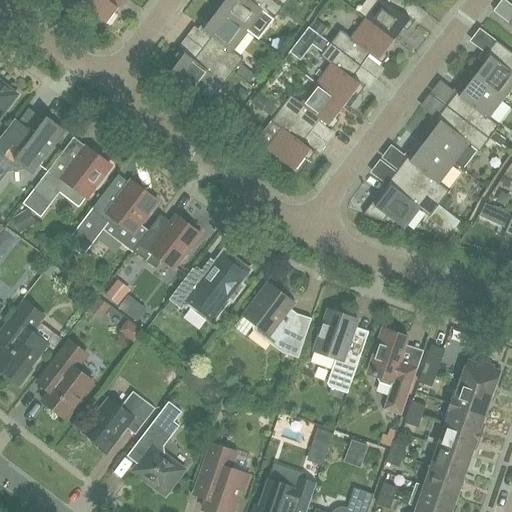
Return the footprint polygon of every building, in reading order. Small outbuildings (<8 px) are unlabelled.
[(124,0),(70,0),(105,26),(124,0)] [(287,19),(291,13),(273,0),(225,0),(219,10),(247,31),(246,32),(258,41),(273,21),(273,20),(278,13),(287,19)] [(297,0),(273,0),(291,13),(300,2),(297,0)] [(411,1),(409,0),(380,0),(366,19),(394,41),(404,28),(407,31),(414,23),(401,13),(411,1)] [(232,50),(246,32),(247,31),(219,10),(209,22),(205,19),(199,27),(212,37),(203,49),(233,72),(243,59),(232,50)] [(385,53),(394,41),(366,19),(351,39),(340,30),(330,43),(361,66),(369,55),(382,64),(388,56),(385,53)] [(320,36),(326,29),(316,21),(311,28),(320,36)] [(511,52),(496,41),(480,61),(484,64),(474,77),(502,98),(511,85),(511,52)] [(352,78),(361,66),(330,43),(320,56),(331,64),(316,84),(345,106),(354,93),(358,96),(364,88),(352,78)] [(233,72),(203,49),(194,60),(181,51),(175,59),(179,62),(169,75),(197,96),(212,76),(223,85),(233,72)] [(254,77),(241,67),(235,74),(249,84),(254,77)] [(488,117),(502,98),(474,77),(465,89),(461,86),(446,106),(489,139),(494,132),(499,126),(488,117)] [(0,118),(18,95),(0,81),(0,118)] [(335,118),(345,106),(316,84),(302,103),(290,95),(280,108),(311,131),(320,119),(333,129),(339,121),(335,118)] [(242,104),(249,95),(241,88),(237,93),(238,101),(242,104)] [(261,111),(270,100),(259,92),(251,103),(261,111)] [(489,139),(446,106),(431,126),(435,129),(425,141),(453,163),(468,143),(479,152),(484,146),(489,139)] [(302,143),(311,131),(280,108),(258,138),(259,143),(267,150),(295,171),(305,158),(309,161),(315,153),(302,143)] [(32,174),(65,131),(47,118),(34,134),(14,119),(0,138),(0,181),(8,172),(26,169),(32,174)] [(494,132),(489,139),(497,145),(502,138),(494,132)] [(489,139),(484,146),(491,152),(497,145),(489,139)] [(438,182),(453,163),(425,141),(415,154),(412,151),(396,171),(440,204),(446,195),(449,191),(438,182)] [(98,153),(92,149),(89,149),(86,147),(76,160),(72,161),(62,153),(45,175),(23,203),(40,216),(62,187),(82,203),(110,166),(98,156),(98,153)] [(440,204),(396,171),(381,191),(385,194),(376,206),(372,203),(363,215),(403,228),(418,208),(430,217),(440,204)] [(149,230),(140,223),(157,201),(131,181),(122,193),(118,193),(109,187),(67,242),(83,254),(102,228),(133,251),(149,230)] [(446,195),(440,204),(447,209),(453,201),(446,195)] [(487,220),(493,207),(485,203),(479,216),(487,220)] [(37,224),(28,210),(11,220),(20,234),(37,224)] [(174,270),(201,234),(175,215),(159,236),(150,229),(149,230),(133,251),(156,269),(162,261),(174,270)] [(511,215),(503,233),(511,237),(511,254),(509,264),(511,264),(511,215)] [(453,232),(461,222),(454,217),(446,227),(453,232)] [(4,230),(0,235),(0,257),(15,239),(4,230)] [(249,271),(224,252),(214,265),(211,263),(202,275),(193,268),(169,300),(182,310),(187,302),(208,318),(226,295),(232,299),(242,286),(239,284),(249,271)] [(54,281),(62,272),(52,264),(45,274),(54,281)] [(129,289),(118,280),(105,295),(116,304),(129,289)] [(298,358),(311,320),(297,316),(289,309),(293,303),(268,284),(244,316),(254,324),(252,327),(253,331),(262,338),(268,337),(281,347),(282,353),(298,358)] [(100,319),(110,307),(99,298),(89,311),(100,319)] [(39,323),(44,316),(24,301),(0,332),(0,341),(5,346),(0,352),(0,372),(2,374),(6,373),(20,385),(32,369),(30,368),(48,344),(34,334),(39,327),(39,323)] [(347,350),(358,320),(343,315),(342,310),(334,307),(330,310),(328,310),(313,351),(335,359),(327,383),(329,387),(347,393),(361,355),(347,350)] [(401,416),(423,351),(405,345),(408,337),(382,329),(367,373),(376,376),(379,382),(391,386),(383,410),(401,416)] [(65,418),(93,382),(76,369),(87,355),(69,341),(37,383),(50,392),(42,401),(65,418)] [(431,345),(422,372),(435,376),(444,350),(431,345)] [(492,396),(500,372),(492,369),(493,366),(480,361),(479,364),(467,360),(459,384),(492,396)] [(189,385),(198,373),(190,367),(181,380),(189,385)] [(435,376),(422,372),(419,382),(431,386),(435,376)] [(485,416),(492,396),(459,384),(457,388),(455,387),(449,404),(485,416)] [(135,435),(155,409),(133,392),(120,408),(108,398),(82,432),(106,450),(124,426),(135,435)] [(237,410),(239,405),(236,400),(231,399),(226,402),(224,407),(227,412),(232,413),(237,410)] [(169,401),(161,412),(127,456),(138,465),(133,471),(165,495),(184,470),(165,455),(164,446),(179,426),(174,422),(182,411),(169,401)] [(408,412),(421,417),(425,406),(412,402),(408,412)] [(482,425),(485,416),(449,404),(444,420),(446,421),(445,425),(480,437),(484,425),(482,425)] [(421,417),(408,412),(405,423),(418,427),(421,417)] [(476,449),(480,437),(445,425),(437,445),(471,457),(474,448),(476,449)] [(313,444),(329,449),(333,434),(318,429),(313,444)] [(365,458),(369,447),(352,441),(348,452),(365,458)] [(393,442),(390,452),(402,456),(405,446),(393,442)] [(232,511),(239,491),(243,492),(249,475),(230,469),(236,452),(211,444),(194,494),(206,499),(202,510),(208,511),(232,511)] [(464,477),(471,457),(437,445),(430,466),(464,477)] [(398,466),(402,456),(390,452),(386,462),(398,466)] [(306,511),(316,484),(305,481),(307,475),(275,465),(270,480),(269,480),(259,507),(256,505),(253,511),(306,511)] [(457,498),(464,477),(430,466),(423,486),(457,498)] [(380,494),(392,498),(396,488),(384,484),(380,494)] [(457,498),(423,486),(416,484),(409,504),(416,507),(431,511),(454,511),(456,507),(454,506),(457,498)] [(367,511),(374,495),(354,488),(347,508),(344,507),(340,507),(337,508),(334,510),(331,511),(367,511)] [(389,508),(392,498),(380,494),(377,504),(389,508)]
